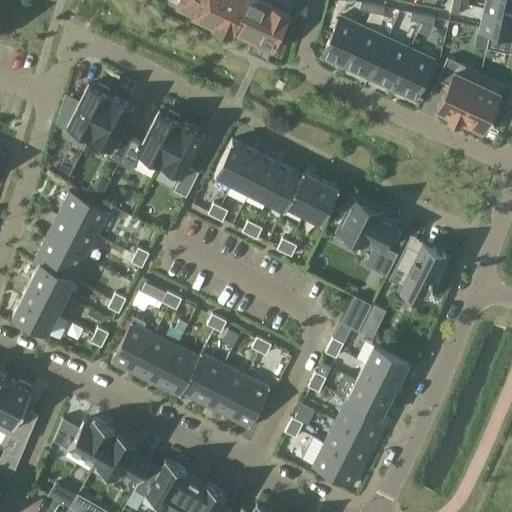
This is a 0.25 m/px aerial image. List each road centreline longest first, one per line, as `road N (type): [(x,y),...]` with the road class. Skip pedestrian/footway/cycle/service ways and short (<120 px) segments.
road 1 (residential): [(0,268),(73,38),(230,113)]
road 2 (residential): [(511,165),(302,70),(318,0)]
road 3 (residential): [(63,377),(329,511)]
road 4 (residential): [(476,287),(380,511)]
road 5 (residential): [(63,377),(4,511)]
